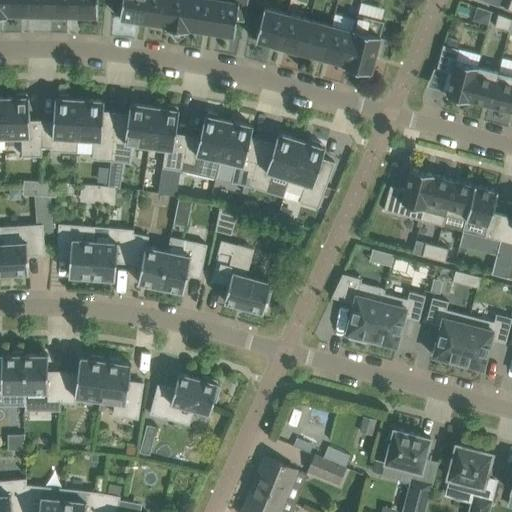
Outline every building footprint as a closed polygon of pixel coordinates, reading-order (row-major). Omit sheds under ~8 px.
[(6,0),(7,15),(29,15),(29,0),(6,0)] [(29,0),(29,15),(52,15),(52,0),(29,0)] [(64,16),(75,16),(75,0),(52,0),(52,15),(53,15),(53,19),(64,19),(64,16)] [(97,16),(97,0),(75,0),(75,16),(97,16)] [(120,18),(143,22),(145,0),(114,0),(115,1),(122,2),(120,18)] [(145,0),(143,22),(165,25),(168,0),(145,0)] [(168,0),(165,25),(165,27),(189,31),(189,29),(193,0),(168,0)] [(211,32),(216,0),(193,0),(189,29),(211,32)] [(216,0),(211,32),(234,36),(236,20),(244,21),(247,0),(216,0)] [(255,41),(278,47),(287,13),(264,7),(255,41)] [(300,52),(309,19),(287,13),(278,47),(288,49),(287,53),(297,56),(298,52),(300,52)] [(509,30),(511,19),(511,18),(498,13),(495,26),(509,30)] [(357,14),(352,31),(344,64),(343,66),(371,73),(375,55),(382,56),(386,39),(380,37),(384,21),(357,14)] [(323,58),(331,25),(309,19),(300,52),(323,58)] [(344,64),(352,31),(331,25),(323,58),(344,64)] [(458,48),(460,40),(448,36),(446,45),(458,48)] [(436,69),(451,73),(446,95),(468,101),(477,66),(456,60),(459,49),(458,48),(446,45),(443,44),(436,69)] [(491,106),(500,71),(477,66),(468,101),(469,101),(470,100),(491,106)] [(511,74),(500,71),(491,106),(511,110),(511,74)] [(4,97),(5,137),(22,137),(22,156),(41,155),(42,150),(42,147),(43,120),(29,120),(29,97),(27,97),(27,94),(17,94),(17,97),(4,97)] [(70,98),(70,95),(60,94),(59,97),(57,97),(56,121),(43,120),(42,147),(52,148),(52,151),(77,152),(78,139),(81,99),(70,98)] [(81,99),(78,139),(94,140),(93,159),(111,160),(117,112),(104,111),(105,100),(81,99)] [(117,112),(111,160),(130,163),(132,144),(149,146),(155,106),(130,103),(129,114),(117,112)] [(155,106),(149,146),(165,148),(162,168),(181,171),(188,135),(176,134),(179,110),(177,110),(178,107),(167,105),(167,108),(155,106)] [(217,118),(218,115),(208,112),(207,115),(205,115),(200,138),(188,135),(181,171),(182,171),(217,178),(221,159),(229,120),(217,118)] [(229,120),(221,159),(236,163),(232,182),(250,186),(264,139),(251,136),(253,126),(229,120)] [(275,143),(264,139),(250,186),(268,191),(274,173),(289,178),(302,140),(278,133),(275,143)] [(311,143),(302,140),(289,178),(305,183),(300,201),(306,203),(318,208),(335,162),(322,158),(325,148),(321,146),(322,144),(312,140),(311,143)] [(390,185),(384,210),(400,214),(421,220),(425,204),(433,173),(411,167),(405,189),(390,185)] [(434,174),(433,173),(425,204),(421,220),(443,225),(446,214),(445,214),(454,180),(434,174)] [(475,184),(474,185),(454,180),(445,214),(446,214),(465,219),(462,230),(464,231),(476,184),(475,184)] [(41,181),(40,195),(56,196),(57,182),(41,181)] [(492,212),(498,190),(476,184),(464,231),(500,240),(507,216),(492,212)] [(115,201),(115,186),(84,185),(84,201),(115,201)] [(179,196),(176,211),(190,214),(193,199),(179,196)] [(231,234),(239,209),(221,204),(215,230),(231,234)] [(289,222),(293,210),(281,206),(277,218),(289,222)] [(511,217),(507,216),(500,240),(511,243),(511,217)] [(0,236),(0,243),(0,242),(0,276),(5,277),(5,273),(29,272),(28,255),(45,254),(43,224),(0,226),(0,236)] [(69,275),(92,277),(95,240),(97,227),(59,224),(57,245),(56,257),(70,258),(69,275)] [(116,262),(129,263),(133,230),(108,228),(107,241),(95,240),(92,277),(94,277),(94,280),(104,281),(104,278),(115,279),(116,262)] [(138,282),(161,286),(168,250),(147,246),(149,236),(133,233),(134,230),(133,230),(129,263),(141,265),(138,282)] [(207,244),(183,239),(171,237),(168,250),(161,286),(163,287),(162,290),(172,292),(173,289),(183,291),(187,275),(200,277),(207,244)] [(247,275),(253,249),(221,239),(218,253),(220,253),(212,280),(229,285),(224,301),(263,312),(266,303),(269,303),(272,292),(269,291),(271,282),(247,275)] [(434,258),(437,245),(426,242),(422,255),(434,258)] [(449,248),(437,245),(434,258),(445,261),(449,248)] [(391,266),(394,254),(383,251),(380,263),(391,266)] [(367,338),(371,339),(382,299),(381,299),(384,293),(385,289),(360,281),(361,279),(343,273),(331,297),(354,303),(346,333),(350,334),(349,338),(366,342),(367,338)] [(478,287),(481,277),(470,274),(467,285),(478,287)] [(418,319),(425,295),(409,290),(408,295),(407,299),(384,293),(381,299),(382,299),(371,339),(396,346),(404,315),(418,319)] [(446,309),(448,301),(432,297),(426,322),(440,326),(433,355),(458,362),(468,321),(470,315),(446,309)] [(505,342),(511,318),(497,314),(495,322),(470,315),(468,321),(458,362),(483,368),(491,339),(505,342)] [(23,354),(23,351),(13,351),(13,354),(2,354),(1,371),(0,370),(0,405),(25,406),(25,392),(24,354),(23,354)] [(48,354),(24,354),(25,392),(47,391),(47,401),(61,401),(63,371),(48,371),(48,354)] [(78,373),(63,371),(61,401),(75,403),(76,396),(100,399),(106,360),(103,360),(103,357),(91,355),(91,358),(80,357),(78,373)] [(109,361),(106,360),(100,399),(115,401),(113,415),(138,418),(143,382),(129,380),(132,364),(120,362),(121,359),(109,358),(109,361)] [(189,424),(193,408),(210,412),(213,400),(216,401),(220,387),(217,386),(218,383),(217,382),(217,379),(203,376),(202,379),(179,372),(174,389),(158,384),(150,413),(189,424)] [(193,411),(191,425),(206,427),(208,413),(193,411)] [(359,432),(373,435),(377,420),(363,417),(359,432)] [(139,452),(149,455),(157,428),(146,425),(139,452)] [(422,471),(430,437),(394,428),(385,462),(403,466),(400,479),(411,482),(402,511),(424,511),(432,483),(420,479),(422,471)] [(481,497),(492,453),(456,444),(448,477),(461,481),(458,492),(471,495),(469,501),(472,502),(469,511),(489,511),(493,500),(481,497)] [(339,483),(346,468),(350,456),(328,446),(323,458),(315,455),(309,470),(339,483)] [(265,456),(253,486),(296,504),(296,503),(284,498),(296,469),(265,456)] [(0,511),(25,511),(26,485),(26,479),(0,480),(0,511)] [(42,486),(26,485),(25,511),(61,511),(63,498),(65,488),(42,486)] [(119,499),(121,487),(109,485),(107,493),(102,491),(98,511),(117,511),(119,499)] [(292,511),(296,504),(253,486),(241,511),(292,511)] [(63,498),(61,511),(98,511),(102,491),(65,488),(63,498)]
